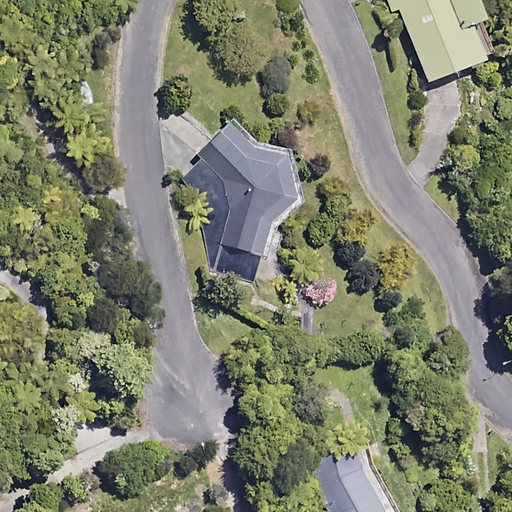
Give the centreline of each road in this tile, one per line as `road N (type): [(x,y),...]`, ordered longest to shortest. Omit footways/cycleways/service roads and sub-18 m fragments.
road 1 (residential): [(511,406),(480,353),(462,281),(375,147),(327,0)]
road 2 (residential): [(147,0),(136,112),(145,197),(195,401)]
